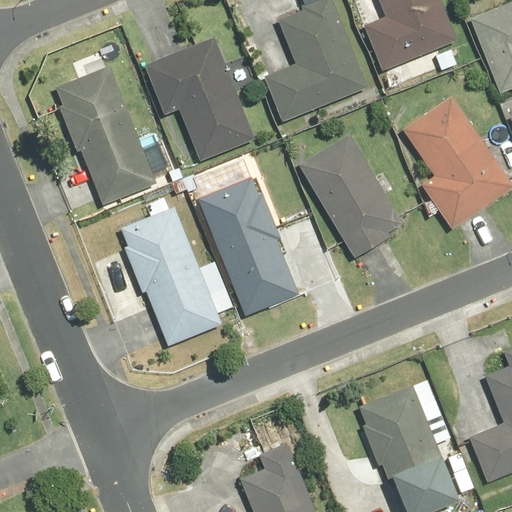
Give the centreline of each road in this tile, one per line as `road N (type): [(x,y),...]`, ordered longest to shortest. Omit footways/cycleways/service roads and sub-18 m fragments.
road 1 (residential): [(96,433),(511,267)]
road 2 (residential): [(0,194),(96,433)]
